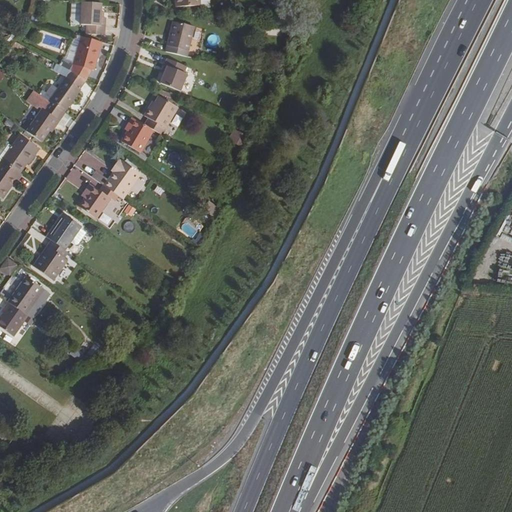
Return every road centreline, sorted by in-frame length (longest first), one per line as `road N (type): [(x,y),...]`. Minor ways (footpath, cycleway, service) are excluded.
road 1 (trunk): [(292,507),(353,348),(511,14)]
road 2 (trunk): [(292,507),(329,467),(511,109)]
road 3 (trunk): [(397,165),(376,175),(237,444),(139,511)]
road 4 (trunk): [(397,165),(244,511)]
road 5 (residential): [(133,0),(122,64),(106,96),(0,246)]
road 6 (trunk): [(481,0),(397,165)]
